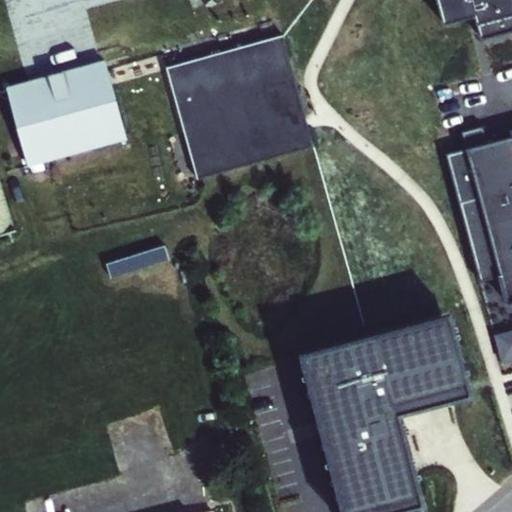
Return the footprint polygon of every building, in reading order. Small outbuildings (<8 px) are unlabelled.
[(511,0),(437,0),(444,25),(475,16),(482,39),(511,31),(511,0)] [(283,36),(167,68),(198,179),(314,146),(283,36)] [(125,141),(106,70),(9,96),(30,166),(83,152),(125,141)] [(484,126),(462,131),(479,196),(459,201),(480,281),(500,276),(507,303),(511,301),(511,135),(488,142),(484,126)] [(0,242),(11,240),(0,197),(0,242)] [(452,314),(302,354),(314,399),(302,402),(307,424),(320,420),(343,511),(424,511),(398,413),(472,394),(452,314)]
